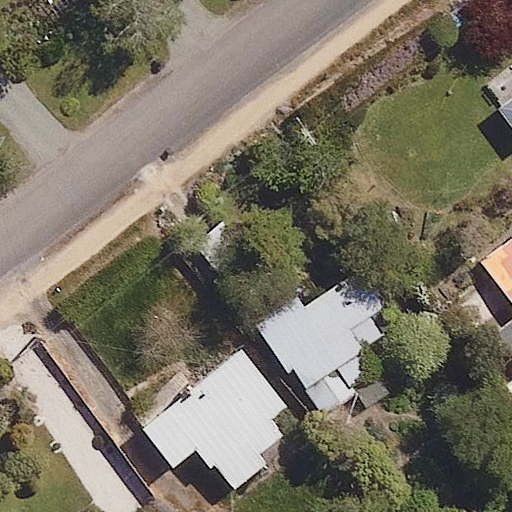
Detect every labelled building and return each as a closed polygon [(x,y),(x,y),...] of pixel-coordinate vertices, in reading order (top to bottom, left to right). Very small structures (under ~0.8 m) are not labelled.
[(511,88),(493,104),(511,128),(511,88)] [(511,230),(477,257),(511,303),(511,312),(491,329),(511,356),(511,230)] [(392,321),(351,261),(295,300),(290,292),(250,319),(315,413),(351,388),(363,406),(386,391),(355,346),(392,321)] [(190,440),(228,484),(261,456),(254,447),(274,430),(262,415),(281,399),(234,343),(137,425),(166,460),(190,440)] [(209,511),(210,511),(175,468),(154,484),(176,511),(209,511)]
